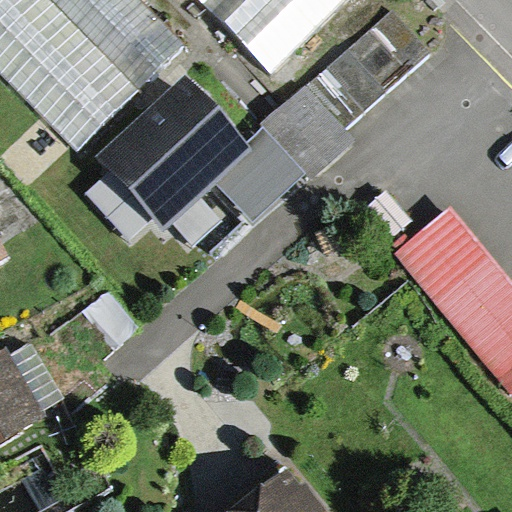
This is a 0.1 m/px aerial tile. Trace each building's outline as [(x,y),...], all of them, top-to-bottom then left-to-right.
[(189,50),(140,0),(0,0),(0,72),(81,155),(189,50)] [(346,0),(194,0),(265,76),(346,0)] [(274,132),(323,185),(359,152),(351,143),(438,64),(397,20),(274,132)] [(247,148),(188,83),(102,160),(167,231),(219,184),(254,223),(304,177),(263,133),(247,148)] [(511,283),(455,212),(399,257),(509,396),(511,393),(511,283)] [(0,238),(0,260),(10,255),(0,238)] [(7,351),(0,354),(0,447),(47,421),(7,351)] [(324,511),(290,469),(235,511),(324,511)]
